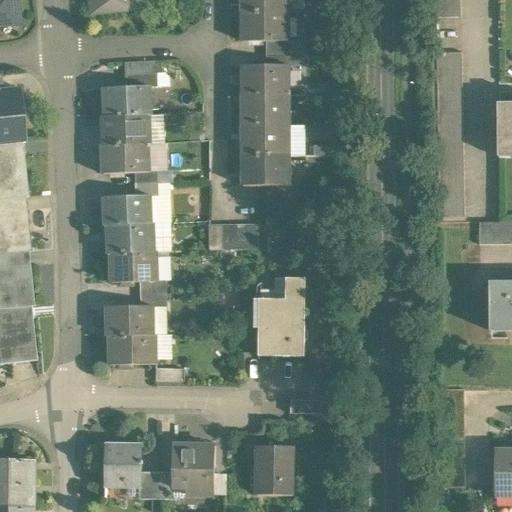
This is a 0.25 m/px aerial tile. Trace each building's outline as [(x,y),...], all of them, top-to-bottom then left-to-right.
[(0,0),(0,25),(16,24),(13,0),(0,0)] [(90,0),(92,14),(133,10),(132,0),(90,0)] [(287,0),(241,0),(242,14),(288,14),(287,0)] [(460,19),(459,0),(434,0),(435,19),(460,19)] [(288,14),(242,14),(242,43),(266,43),(288,43),(288,14)] [(288,43),(266,43),(266,56),(288,56),(288,43)] [(461,54),(436,54),(439,219),(464,219),(461,54)] [(288,56),(266,56),(266,67),(289,67),(288,56)] [(156,62),(124,64),(126,89),(150,88),(150,89),(157,89),(156,62)] [(266,67),(242,67),(242,98),(289,98),(289,67),(266,67)] [(126,89),(104,91),(105,119),(149,117),(151,117),(150,89),(150,88),(126,89)] [(1,91),(0,91),(0,146),(20,144),(23,144),(17,89),(1,91)] [(289,98),(242,98),(243,128),(289,128),(289,98)] [(511,105),(498,105),(498,159),(511,159),(511,105)] [(105,119),(103,119),(104,148),(148,146),(150,145),(149,117),(105,119)] [(289,128),(243,128),(243,158),(289,158),(289,128)] [(0,146),(0,201),(23,199),(26,198),(20,144),(0,146)] [(104,148),(102,148),(103,176),(135,175),(149,175),(149,173),(148,146),(104,148)] [(289,189),(289,158),(243,158),(243,189),(266,189),(289,189)] [(149,175),(135,175),(135,187),(157,186),(157,173),(149,173),(149,175)] [(157,186),(135,187),(136,198),(151,197),(151,199),(158,199),(157,186)] [(289,189),(266,189),(266,200),(290,200),(289,189)] [(136,198),(104,200),(105,228),(107,228),(152,226),(151,199),(151,197),(136,198)] [(0,201),(0,255),(26,253),(28,253),(23,199),(0,201)] [(511,224),(479,225),(479,247),(511,247),(511,224)] [(152,226),(107,228),(108,257),(110,257),(154,255),(153,226),(152,226)] [(234,252),(234,227),(222,228),(222,252),(234,252)] [(246,251),(246,227),(234,227),(234,252),(246,251)] [(258,227),(246,227),(246,251),(258,251),(258,227)] [(222,252),(222,228),(209,228),(209,252),(222,252)] [(0,310),(29,308),(31,307),(26,253),(0,255),(0,310)] [(154,255),(110,257),(111,285),(139,284),(158,284),(158,282),(157,255),(154,255)] [(158,284),(139,284),(140,296),(165,295),(165,281),(158,282),(158,284)] [(287,281),(286,302),(260,301),(259,357),(304,358),(305,281),(287,281)] [(511,284),(490,285),(490,334),(511,333),(511,284)] [(165,295),(140,296),(140,308),(153,308),(153,309),(166,309),(165,295)] [(0,310),(0,365),(34,362),(29,308),(0,310)] [(140,308),(106,309),(107,338),(109,338),(154,337),(153,309),(153,308),(140,308)] [(154,337),(109,338),(110,368),(157,367),(156,337),(154,337)] [(185,371),(156,371),(156,384),(185,384),(185,371)] [(337,376),(308,375),(308,401),(322,402),(338,402),(337,376)] [(464,404),(464,391),(440,391),(440,405),(464,404)] [(308,401),(290,401),(290,415),(322,416),(322,402),(308,401)] [(464,404),(440,405),(440,417),(464,416),(464,404)] [(464,416),(440,417),(440,429),(464,428),(464,416)] [(464,428),(440,429),(440,441),(464,440),(464,428)] [(464,440),(440,441),(440,453),(465,452),(464,440)] [(142,447),(106,447),(106,489),(139,490),(141,489),(142,474),(142,466),(143,466),(143,463),(142,463),(142,447)] [(215,447),(173,447),(173,474),(173,482),(174,482),(187,482),(186,496),(215,496),(215,447)] [(292,450),(258,449),(257,496),(292,496),(292,450)] [(465,452),(440,453),(440,465),(465,464),(465,452)] [(511,498),(511,452),(494,453),(495,499),(511,498)] [(31,462),(0,461),(0,485),(30,486),(31,462)] [(465,464),(440,465),(441,477),(465,476),(465,464)] [(159,474),(142,474),(141,489),(139,490),(139,501),(159,501),(159,474)] [(173,474),(159,474),(159,501),(174,501),(174,482),(173,482),(173,474)] [(465,490),(465,476),(441,477),(441,490),(465,490)] [(30,486),(0,485),(0,508),(30,509),(30,486)]
